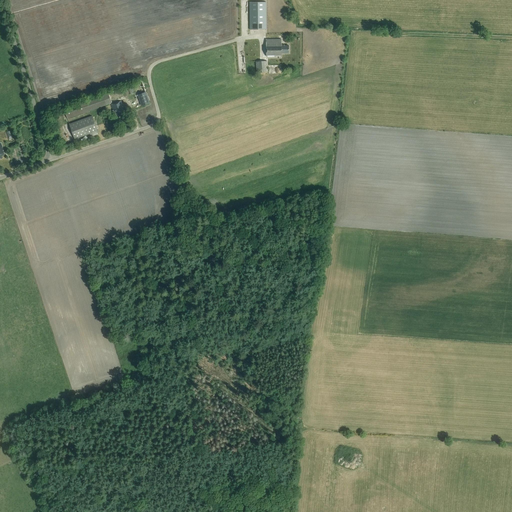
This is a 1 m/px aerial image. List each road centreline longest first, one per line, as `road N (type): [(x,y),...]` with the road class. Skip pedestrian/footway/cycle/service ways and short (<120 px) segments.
road 1 (track): [(210,511),(184,485),(184,410),(168,373),(179,326),(168,245),(180,185),(155,121)]
road 2 (unclassified): [(52,159),(152,125),(158,112),(148,72),(155,62),(240,38)]
road 3 (unclassified): [(52,159),(1,0)]
